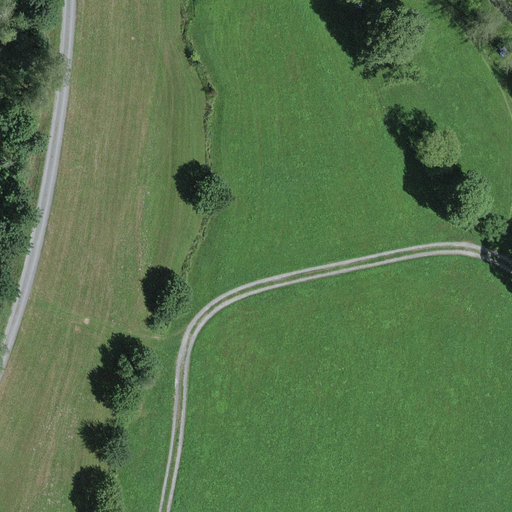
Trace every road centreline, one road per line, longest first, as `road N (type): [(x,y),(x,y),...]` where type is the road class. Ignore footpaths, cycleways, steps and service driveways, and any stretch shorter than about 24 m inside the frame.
road 1 (track): [(511,267),(464,247),(437,248),(256,287),(203,316),(188,339)]
road 2 (track): [(22,296),(57,127),(69,0)]
road 3 (track): [(188,339),(165,511)]
